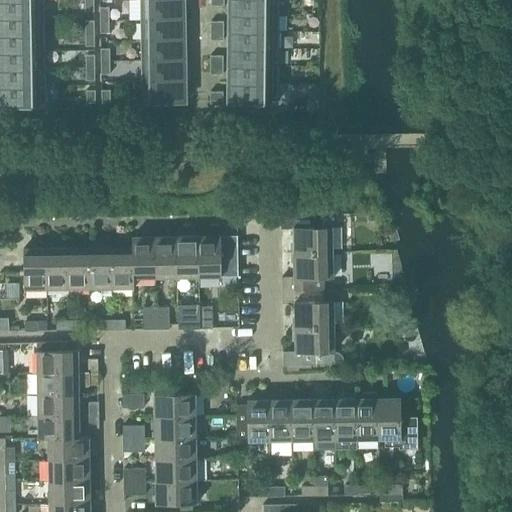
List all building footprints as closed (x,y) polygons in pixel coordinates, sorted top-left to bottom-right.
[(44,0),(0,0),(0,16),(45,16),(44,0)] [(94,0),(84,0),(85,11),(94,11),(94,0)] [(183,0),(141,0),(142,19),(184,19),(183,0)] [(230,0),(230,14),(279,14),(279,0),(230,0)] [(109,7),(100,7),(100,20),(109,20),(109,7)] [(230,14),(230,31),(279,31),(279,14),(230,14)] [(45,16),(0,16),(0,34),(45,34),(45,16)] [(184,19),(142,19),(142,40),(184,39),(184,19)] [(94,20),(85,20),(85,33),(95,33),(94,20)] [(109,20),(100,20),(100,33),(110,32),(109,20)] [(224,21),(211,21),(211,30),(224,30),(224,21)] [(224,30),(211,30),(211,40),(224,40),(224,30)] [(230,31),(230,48),(279,49),(279,31),(230,31)] [(95,33),(85,33),(86,46),(95,46),(95,33)] [(45,34),(0,34),(0,51),(45,51),(45,34)] [(184,39),(142,40),(143,60),(185,60),(184,39)] [(110,48),(101,48),(101,61),(110,61),(110,48)] [(230,48),(230,65),(279,66),(279,49),(230,48)] [(45,51),(0,51),(0,69),(46,68),(45,51)] [(95,54),(86,54),(86,67),(95,67),(95,54)] [(223,55),(210,55),(210,65),(223,65),(223,55)] [(185,60),(143,60),(143,81),(185,80),(185,60)] [(110,61),(101,61),(101,74),(110,74),(110,61)] [(223,65),(210,65),(210,74),(223,74),(223,65)] [(230,65),(230,83),(278,83),(279,66),(230,65)] [(95,67),(86,67),(86,68),(86,80),(95,80),(95,67)] [(46,68),(0,69),(0,86),(46,86),(46,68)] [(185,80),(143,81),(143,102),(185,102),(185,80)] [(230,83),(229,101),(278,101),(278,83),(230,83)] [(46,86),(0,86),(0,104),(46,104),(46,86)] [(96,90),(86,90),(87,103),(96,103),(96,90)] [(111,90),(101,90),(102,103),(111,103),(111,90)] [(223,91),(210,91),(210,100),(211,100),(223,100),(223,91)] [(294,228),(294,252),(333,251),(333,226),(323,226),(322,213),(281,214),(281,228),(294,228)] [(198,235),(177,236),(177,277),(199,277),(198,235)] [(238,235),(198,235),(199,277),(239,276),(238,235)] [(132,237),(133,246),(134,278),(135,278),(156,277),(155,236),(132,237)] [(177,236),(155,236),(156,277),(177,277),(177,236)] [(111,246),(90,247),(90,288),(112,287),(111,246)] [(133,246),(111,246),(112,287),(135,287),(135,278),(134,278),(133,246)] [(47,289),(46,247),(24,248),(25,289),(47,289)] [(68,247),(46,247),(47,289),(69,288),(68,247)] [(90,247),(68,247),(69,288),(90,288),(90,247)] [(282,276),(283,289),(324,289),(324,278),(333,278),(333,251),(294,252),(294,276),(282,276)] [(295,302),(295,326),(334,326),(334,300),(324,300),(324,289),(283,289),(283,303),(295,302)] [(200,305),(178,305),(178,325),(179,325),(187,325),(187,328),(200,328),(200,306),(200,305)] [(213,306),(200,306),(200,328),(213,328),(213,306)] [(156,329),(156,307),(143,307),(144,329),(156,329)] [(169,307),(156,307),(156,329),(170,328),(169,307)] [(126,319),(113,320),(113,329),(126,329),(126,319)] [(69,330),(69,320),(57,321),(57,330),(69,330)] [(83,320),(69,320),(69,330),(83,329),(83,320)] [(113,329),(113,320),(100,320),(100,329),(113,329)] [(25,321),(25,331),(39,330),(38,321),(25,321)] [(334,326),(295,326),(296,350),(284,351),(284,365),(345,364),(345,361),(344,357),(339,353),(335,352),(334,326)] [(37,341),(38,372),(79,371),(78,349),(70,349),(70,341),(37,341)] [(88,371),(98,371),(98,358),(88,359),(88,371)] [(38,372),(38,394),(79,393),(79,385),(89,385),(89,384),(99,384),(98,371),(88,371),(79,371),(38,372)] [(363,398),(357,398),(358,438),(379,438),(379,397),(377,397),(377,392),(363,392),(363,398)] [(38,394),(38,415),(79,415),(79,393),(38,394)] [(154,393),(155,416),(196,415),(195,393),(154,393)] [(123,394),(123,407),(144,407),(144,394),(123,394)] [(401,397),(379,397),(379,438),(387,437),(387,446),(402,446),(402,437),(416,437),(415,416),(401,416),(401,397)] [(336,438),(335,398),(313,399),(314,439),(314,449),(336,448),(336,438)] [(336,438),(358,438),(357,398),(335,398),(336,438)] [(237,440),(270,439),(270,399),(247,400),(247,404),(237,404),(237,440)] [(270,439),(292,439),(292,399),(270,399),(270,439)] [(292,439),(314,439),(313,399),(292,399),(292,439)] [(89,401),(89,415),(99,414),(99,401),(89,401)] [(99,414),(89,415),(90,427),(99,427),(99,414)] [(39,437),(49,437),(80,436),(79,415),(38,415),(39,437)] [(155,416),(155,438),(196,437),(196,415),(155,416)] [(123,425),(123,438),(145,438),(145,425),(123,425)] [(49,437),(49,459),(90,458),(89,436),(80,436),(49,437)] [(155,438),(156,459),(197,459),(196,437),(155,438)] [(145,438),(123,438),(124,451),(145,450),(145,438)] [(5,447),(6,460),(15,460),(15,447),(5,447)] [(49,459),(49,481),(90,480),(90,458),(49,459)] [(156,459),(156,481),(197,480),(205,480),(205,458),(197,459),(156,459)] [(15,460),(6,460),(6,473),(15,473),(15,460)] [(124,468),(124,482),(146,481),(145,468),(124,468)] [(49,481),(50,503),(90,502),(90,480),(49,481)] [(197,480),(156,481),(157,504),(197,503),(197,480)] [(146,481),(124,482),(124,494),(146,494),(146,481)] [(371,484),(358,485),(359,494),(371,494),(371,484)] [(390,484),(390,494),(403,493),(403,484),(390,484)] [(328,485),(315,486),(315,495),(328,495),(328,485)] [(359,494),(358,485),(346,485),(346,494),(359,494)] [(285,486),(271,487),(271,496),(285,496),(285,486)] [(315,495),(315,486),(302,486),(302,495),(315,495)] [(271,496),(271,487),(259,487),(259,496),(271,496)] [(6,491),(6,504),(16,503),(16,490),(6,491)] [(50,503),(49,511),(90,511),(90,502),(50,503)] [(15,511),(16,503),(6,504),(6,511),(15,511)] [(263,504),(263,511),(304,511),(305,503),(263,504)]
